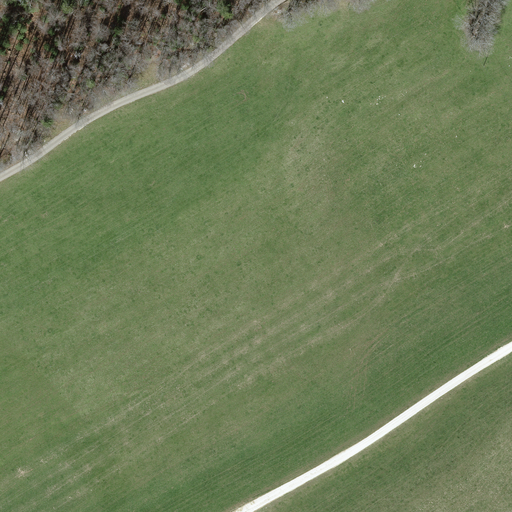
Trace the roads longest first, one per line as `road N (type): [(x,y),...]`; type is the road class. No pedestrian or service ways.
road 1 (track): [(0,177),(97,114),(196,72),(292,0)]
road 2 (track): [(511,345),(244,511)]
